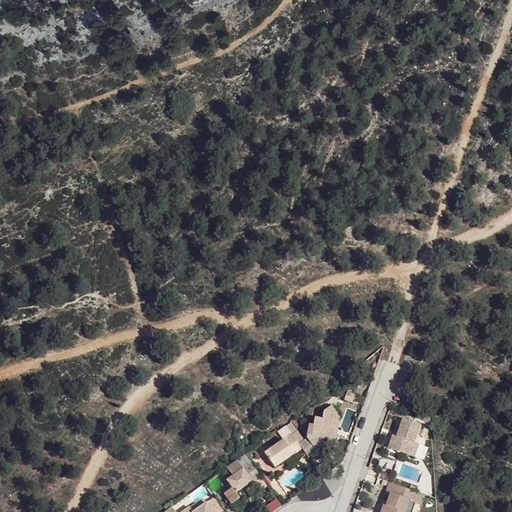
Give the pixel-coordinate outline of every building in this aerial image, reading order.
[(350,410),(354,401),(344,397),(341,406),(350,410)] [(350,410),(360,413),(363,404),(354,401),(350,410)] [(295,434),(290,437),(300,452),(306,461),(311,457),(316,454),(313,450),(325,442),(327,446),(335,440),(339,421),(330,408),(323,412),(321,421),(314,419),(312,428),(309,427),(306,440),(303,442),(296,433),(295,434)] [(432,411),(420,408),(417,416),(433,420),(432,411)] [(401,435),(396,434),(394,440),(392,447),(413,455),(418,441),(424,425),(407,418),(403,430),(401,435)] [(289,425),(283,429),(290,437),(295,434),(289,425)] [(300,452),(290,437),(263,456),(273,470),(286,461),(300,452)] [(313,450),(316,454),(327,446),(325,442),(313,450)] [(258,480),(249,466),(225,483),(230,491),(222,497),(229,507),(234,504),(238,501),(234,496),(258,480)] [(420,493),(393,482),(390,490),(396,492),(393,499),(392,505),(388,503),(386,509),(385,511),(410,511),(411,511),(418,511),(422,501),(417,500),(420,493)] [(188,511),(194,511),(204,506),(200,501),(187,510),(188,511)] [(219,511),(211,501),(206,504),(211,511),(219,511)]
